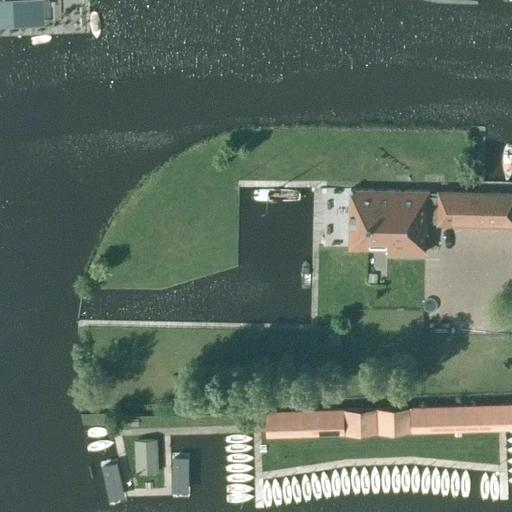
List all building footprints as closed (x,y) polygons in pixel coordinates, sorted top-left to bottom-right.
[(511,224),(511,192),(438,191),(429,190),(350,188),(349,247),(386,248),(386,251),(425,252),(425,233),(428,233),(428,223),(437,223),(511,224)] [(511,427),(511,404),(410,408),(410,433),(510,430),(510,427),(511,427)] [(345,434),(378,433),(377,408),(344,409),(345,434)] [(378,433),(410,433),(410,408),(377,408),(378,433)] [(345,434),(344,409),(266,411),(266,437),(345,434)]
